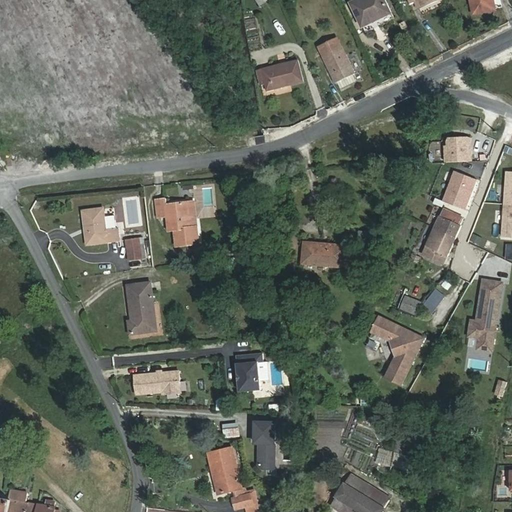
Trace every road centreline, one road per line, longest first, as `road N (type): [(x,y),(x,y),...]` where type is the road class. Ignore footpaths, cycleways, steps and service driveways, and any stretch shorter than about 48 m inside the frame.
road 1 (residential): [(10,182),(265,161),(429,76)]
road 2 (residential): [(135,511),(133,455),(10,182)]
road 3 (unknown): [(511,114),(459,261),(414,285)]
